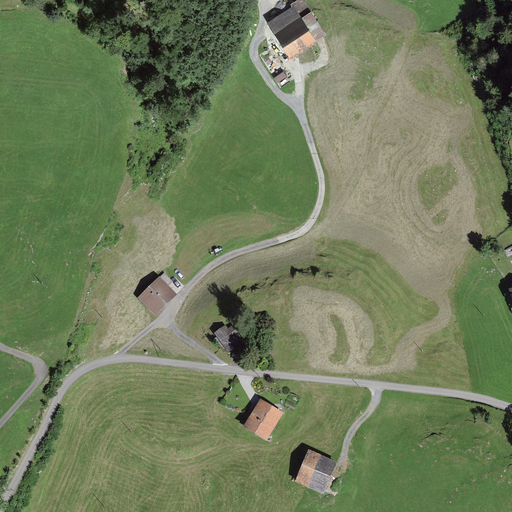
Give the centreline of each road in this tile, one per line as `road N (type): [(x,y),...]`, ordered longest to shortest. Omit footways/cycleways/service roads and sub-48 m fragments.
road 1 (unclassified): [(0,503),(66,383),(115,358),(461,395),(511,408)]
road 2 (track): [(260,0),(254,53),(303,121),(320,174),(317,211),(307,229),(211,265),(115,358)]
